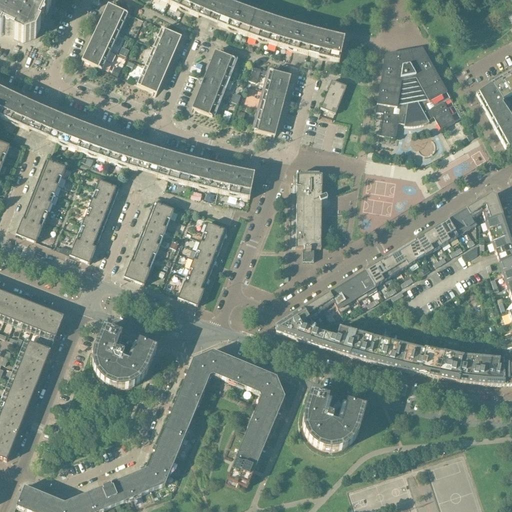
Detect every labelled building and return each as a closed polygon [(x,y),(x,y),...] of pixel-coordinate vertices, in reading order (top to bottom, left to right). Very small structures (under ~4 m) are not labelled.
[(0,0),(0,33),(0,34),(1,32),(13,37),(12,40),(23,45),(35,40),(40,30),(38,28),(43,16),(46,17),(51,7),(47,0),(0,0)] [(215,0),(157,0),(160,1),(179,11),(187,14),(198,19),(206,23),(216,27),(227,31),(236,34),(258,42),(266,45),(288,51),(297,54),(318,59),(327,62),(339,64),(344,40),(324,36),(303,30),(294,28),(274,21),(265,19),(244,11),(236,8),(225,4),(216,0),(215,0)] [(103,16),(99,25),(98,26),(90,43),(81,63),(101,72),(127,16),(108,6),(103,16)] [(178,38),(161,30),(136,88),(152,95),(156,97),(161,86),(164,78),(169,67),(181,39),(178,38)] [(418,51),(408,53),(402,54),(396,55),(385,57),(384,57),(375,115),(382,116),(379,138),(395,140),(397,130),(397,126),(404,127),(403,129),(409,129),(415,129),(423,127),(428,124),(427,122),(433,119),(435,123),(440,132),(454,124),(443,105),(450,101),(422,50),(418,51)] [(195,101),(191,111),(195,112),(208,118),(212,119),(219,100),(223,90),(230,92),(233,84),(227,82),(227,81),(235,61),(231,60),(218,54),(214,53),(210,63),(206,73),(203,82),(199,91),(199,92),(195,101)] [(115,67),(112,75),(119,78),(122,70),(115,67)] [(248,82),(255,85),(259,71),(252,69),(248,82)] [(277,128),(285,99),(287,89),(290,78),(269,73),(253,133),(271,138),(275,139),(277,128)] [(511,96),(511,84),(507,77),(499,81),(510,98),(511,96)] [(510,98),(499,81),(490,87),(501,103),(510,98)] [(320,110),(327,114),(335,116),(346,89),(331,83),(320,110)] [(511,147),(511,121),(501,105),(502,104),(501,103),(490,87),(475,97),(485,115),(505,152),(511,147)] [(105,136),(96,133),(76,125),(56,117),(47,113),(39,110),(20,101),(1,92),(0,91),(0,119),(18,128),(29,133),(39,137),(47,140),(67,148),(87,156),(96,159),(117,167),(126,169),(137,173),(145,175),(156,179),(168,182),(176,184),(198,190),(207,192),(229,197),(239,199),(249,201),(254,176),(242,174),(234,172),(213,168),(204,166),(183,160),(174,158),(163,155),(153,152),(142,148),(125,143),(115,139),(105,136)] [(234,95),(230,104),(237,106),(240,97),(234,95)] [(225,113),(222,120),(228,123),(231,116),(225,113)] [(0,171),(9,148),(0,144),(0,171)] [(35,245),(54,197),(65,170),(45,162),(15,238),(35,245)] [(321,177),(318,177),(318,175),(299,175),(299,177),(296,177),(295,251),(302,251),(313,251),(320,251),(321,204),(327,202),(325,198),(321,199),(321,177)] [(89,266),(108,218),(118,191),(99,183),(69,259),(89,266)] [(498,208),(494,198),(491,197),(479,205),(484,213),(498,208)] [(143,288),(162,240),(173,213),(153,205),(123,280),(143,288)] [(484,213),(479,205),(466,212),(471,221),(481,215),(481,214),(484,213)] [(498,208),(484,213),(481,214),(481,215),(484,223),(501,217),(498,208)] [(475,228),(471,221),(466,212),(456,218),(466,233),(475,228)] [(504,228),(501,217),(484,223),(487,233),(504,228)] [(466,233),(456,218),(447,224),(456,239),(466,233)] [(456,239),(447,224),(439,229),(448,244),(456,239)] [(197,308),(216,261),(227,234),(207,226),(177,301),(197,309),(197,308)] [(508,239),(504,228),(487,233),(491,244),(508,239)] [(448,244),(439,229),(431,234),(440,249),(448,244)] [(440,249),(431,234),(423,239),(432,254),(440,249)] [(432,254),(423,239),(414,244),(424,259),(432,254)] [(511,248),(508,239),(491,244),(494,254),(511,248)] [(170,249),(176,251),(179,245),(172,243),(170,249)] [(424,259),(414,244),(406,249),(415,264),(424,259)] [(511,250),(511,248),(494,254),(496,259),(498,264),(511,258),(511,250)] [(415,264),(406,249),(398,254),(407,269),(415,264)] [(313,251),(302,251),(302,264),(313,264),(313,251)] [(407,269),(398,254),(390,259),(399,274),(407,269)] [(469,262),(467,259),(465,255),(461,258),(465,265),(469,262)] [(511,270),(511,258),(498,264),(501,275),(511,270)] [(399,274),(390,259),(382,264),(391,279),(399,274)] [(391,279),(382,264),(373,269),(383,284),(391,279)] [(383,284),(373,269),(366,274),(375,289),(383,284)] [(511,282),(511,270),(501,275),(505,285),(511,282)] [(377,292),(375,289),(366,274),(356,280),(367,298),(377,292)] [(367,298),(356,280),(346,286),(355,301),(357,304),(367,298)] [(355,301),(346,286),(338,291),(347,306),(355,301)] [(347,306),(338,291),(328,297),(333,306),(339,315),(349,309),(347,306)] [(63,319),(0,294),(0,318),(40,335),(55,341),(63,319)] [(333,306),(328,297),(315,304),(321,313),(333,306)] [(321,313),(315,304),(302,312),(308,322),(321,313)] [(302,312),(294,317),(301,329),(308,331),(312,329),(308,322),(302,312)] [(294,317),(275,329),(276,335),(308,346),(312,333),(308,331),(301,329),(294,317)] [(118,350),(117,349),(121,337),(103,330),(94,352),(93,354),(93,355),(92,357),(92,359),(92,361),(92,363),(92,364),(92,366),(92,368),(93,370),(93,372),(94,373),(95,375),(96,377),(96,378),(97,380),(98,380),(99,382),(100,383),(102,385),(105,386),(107,388),(109,389),(111,390),(114,390),(115,391),(117,391),(120,391),(123,391),(126,391),(128,390),(131,389),(133,389),(134,388),(136,387),(139,385),(140,384),(142,382),(143,381),(145,378),(146,377),(147,374),(156,352),(138,344),(132,358),(129,357),(130,353),(128,350),(132,347),(128,343),(124,346),(125,347),(120,351),(118,350)] [(335,340),(331,354),(340,356),(347,333),(338,330),(335,340)] [(312,333),(308,346),(319,350),(324,336),(312,333)] [(347,333),(340,356),(348,359),(355,335),(347,333)] [(0,460),(6,463),(55,341),(40,335),(35,347),(29,345),(0,417),(0,460)] [(355,335),(348,359),(357,361),(364,337),(355,335)] [(324,336),(319,350),(331,354),(335,340),(324,336)] [(364,337),(357,361),(366,364),(372,339),(364,337)] [(372,339),(366,364),(374,366),(383,368),(392,370),(398,346),(381,342),(372,339)] [(10,340),(9,344),(20,348),(22,342),(18,340),(17,343),(10,340)] [(511,344),(501,348),(502,360),(502,362),(503,362),(503,363),(511,361),(511,344)] [(398,346),(392,370),(401,372),(409,374),(418,376),(423,353),(415,351),(406,349),(398,346)] [(423,353),(418,376),(428,378),(438,381),(443,356),(433,354),(424,352),(423,353)] [(223,358),(212,354),(203,358),(211,378),(212,377),(236,387),(244,367),(227,360),(228,358),(224,356),(223,358)] [(443,356),(438,381),(448,382),(457,384),(462,360),(453,358),(443,356)] [(186,377),(179,393),(200,402),(209,379),(211,378),(203,358),(192,362),(188,372),(186,371),(184,376),(186,377)] [(462,360),(457,384),(466,385),(471,359),(463,359),(462,360)] [(471,359),(466,385),(476,386),(484,387),(493,388),(504,388),(503,363),(503,362),(502,362),(498,361),(489,361),(480,360),(471,359)] [(511,361),(503,363),(504,388),(511,387),(511,361)] [(260,374),(244,367),(236,387),(259,397),(259,398),(280,390),(276,380),(265,376),(266,373),(261,371),(260,374)] [(280,390),(259,398),(260,400),(251,423),(271,431),(278,415),(280,416),(282,411),(280,410),(284,400),(280,390)] [(171,415),(164,431),(184,440),(200,402),(179,393),(173,410),(170,409),(168,414),(171,415)] [(346,405),(344,413),(339,412),(338,410),(340,408),(336,405),(332,408),(333,409),(329,413),(325,412),(328,400),(309,394),(303,416),(302,420),(302,423),(302,426),(302,430),(303,433),(304,436),(306,439),(308,442),(310,445),(312,447),(315,449),(318,451),(321,452),(324,453),(328,454),(331,454),(335,453),(338,453),(341,452),(344,450),(347,449),(350,447),(352,444),(354,441),(356,439),(358,435),(359,432),(365,410),(346,405)] [(251,423),(244,440),(235,461),(255,470),(262,453),(264,454),(266,449),(264,448),(271,431),(251,423)] [(155,453),(148,470),(168,478),(184,440),(164,431),(157,448),(155,447),(153,452),(155,453)] [(230,473),(226,482),(246,490),(253,474),(254,471),(255,470),(235,461),(234,463),(230,473)] [(141,474),(125,480),(133,500),(164,488),(168,478),(148,470),(147,471),(146,472),(145,469),(140,471),(141,474)] [(103,489),(87,496),(93,511),(105,511),(133,500),(125,480),(108,487),(107,485),(103,487),(103,489)] [(41,496),(24,489),(16,509),(22,511),(59,511),(62,505),(46,498),(47,496),(42,494),(41,496)] [(64,506),(62,505),(59,511),(93,511),(87,496),(70,503),(69,501),(64,503),(65,505),(64,506)]
